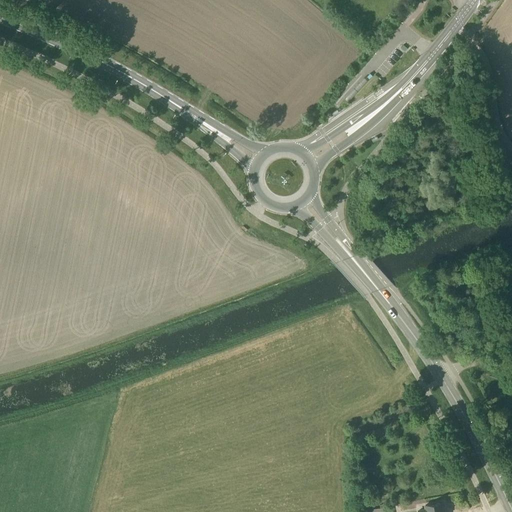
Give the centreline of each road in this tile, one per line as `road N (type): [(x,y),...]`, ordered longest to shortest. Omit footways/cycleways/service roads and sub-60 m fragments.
road 1 (primary): [(258,160),(118,71),(0,17)]
road 2 (primary): [(443,377),(304,201)]
road 3 (primary): [(510,511),(443,377)]
road 4 (unclassified): [(511,149),(497,124),(488,66),(454,28)]
road 5 (primary): [(313,168),(371,124),(404,86)]
road 6 (primary): [(404,86),(302,154)]
